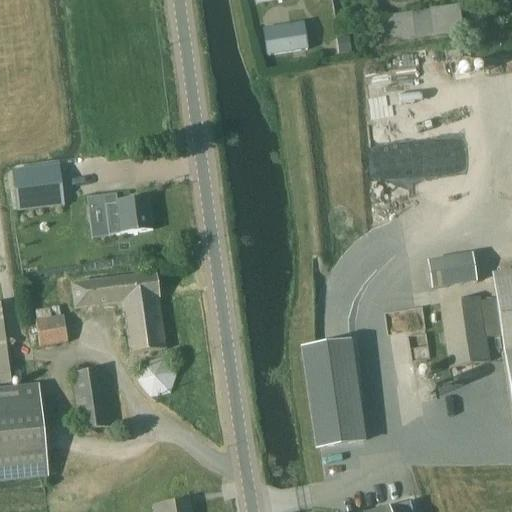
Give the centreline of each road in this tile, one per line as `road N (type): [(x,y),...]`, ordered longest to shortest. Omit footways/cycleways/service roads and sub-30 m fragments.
road 1 (tertiary): [(253,511),(179,0)]
road 2 (track): [(0,118),(33,60),(25,0)]
